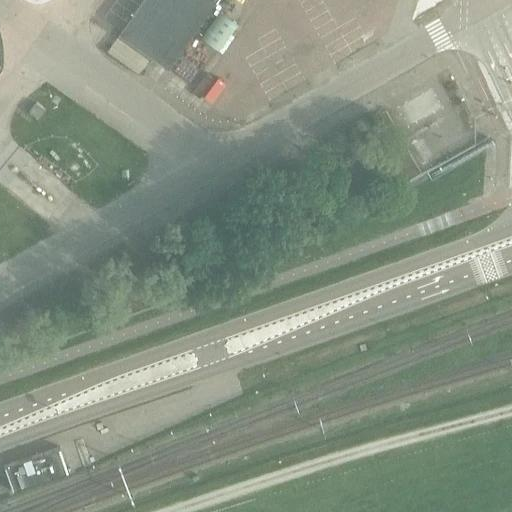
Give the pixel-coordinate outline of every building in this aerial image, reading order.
[(165,66),(212,0),(139,0),(116,32),(165,66)] [(218,52),(237,25),(219,13),(200,39),(218,52)] [(432,89),(398,109),(409,128),(444,108),(432,89)] [(469,101),(466,93),(460,96),(464,104),(469,101)] [(414,145),(422,158),(459,136),(451,123),(414,145)] [(56,448),(3,466),(12,492),(65,474),(56,448)]
